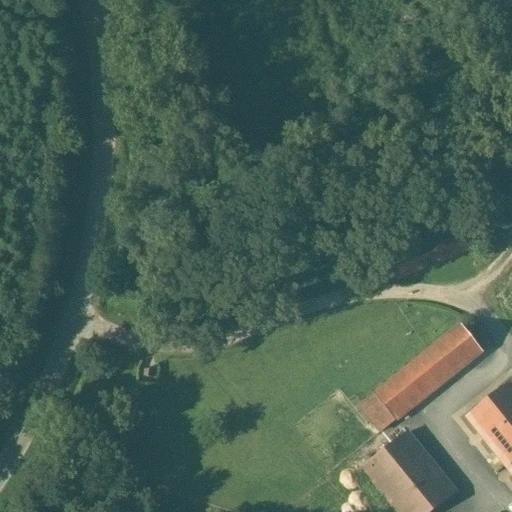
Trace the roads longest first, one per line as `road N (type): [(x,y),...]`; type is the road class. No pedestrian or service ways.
road 1 (unclassified): [(77,315),(164,342),(285,292),(457,297)]
road 2 (unclassified): [(89,0),(100,177),(77,315)]
road 3 (unclassified): [(77,315),(0,475)]
